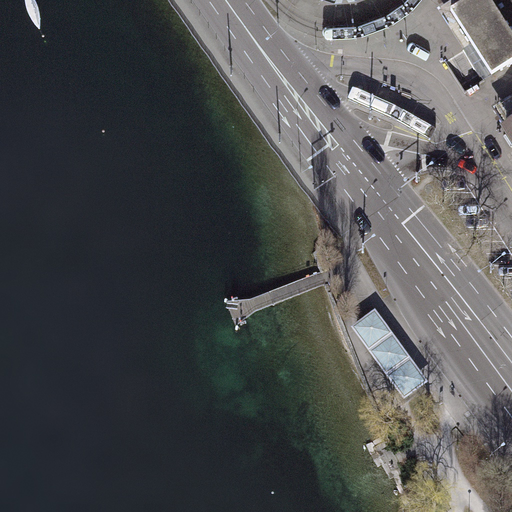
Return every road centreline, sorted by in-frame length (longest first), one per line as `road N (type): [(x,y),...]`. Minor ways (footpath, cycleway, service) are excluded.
road 1 (primary): [(208,0),(511,419)]
road 2 (primary): [(511,341),(243,0)]
